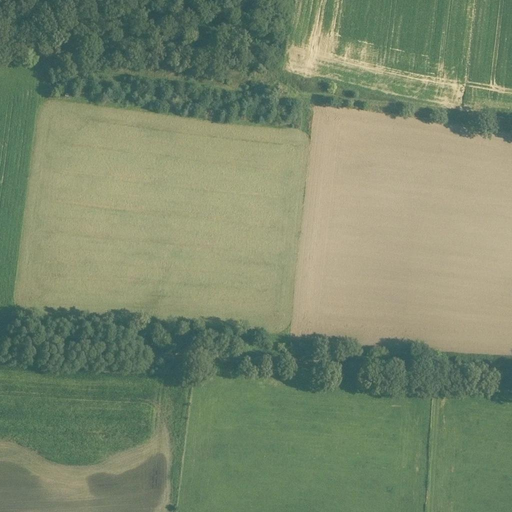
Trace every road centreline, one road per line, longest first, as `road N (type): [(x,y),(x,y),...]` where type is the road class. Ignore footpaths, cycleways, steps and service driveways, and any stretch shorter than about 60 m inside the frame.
road 1 (track): [(0,39),(288,79),(314,94),(511,122)]
road 2 (track): [(0,346),(511,373)]
